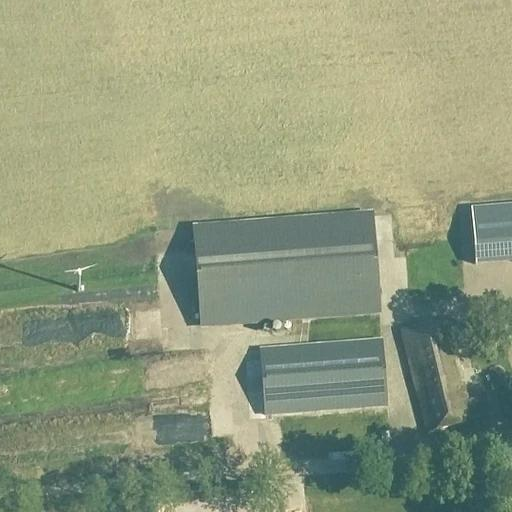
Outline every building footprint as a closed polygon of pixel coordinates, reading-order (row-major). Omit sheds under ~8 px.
[(511,207),(471,211),(475,266),(511,262),(511,207)] [(370,219),(192,234),(200,328),(377,314),(370,219)] [(477,403),(466,405),(445,322),(401,333),(426,435),(471,424),(470,421),(481,418),(481,420),(496,416),(492,396),(476,400),(477,403)] [(99,328),(100,348),(114,347),(113,327),(99,328)] [(384,407),(380,354),(261,364),(266,417),(384,407)] [(132,382),(107,381),(106,390),(132,391),(132,382)]
